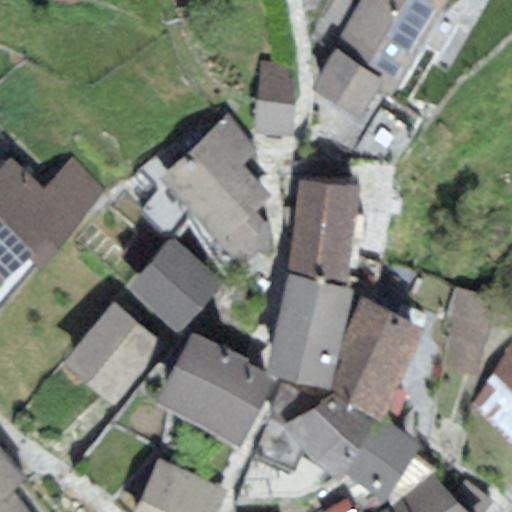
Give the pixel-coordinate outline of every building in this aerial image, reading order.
[(450,0),(360,0),(332,48),(336,51),(310,93),(357,122),(375,93),(389,101),(450,0)] [(287,65),(259,62),(253,132),(289,135),(293,82),(286,81),(287,65)] [(226,117),(158,180),(239,269),(273,237),(255,214),(270,199),(241,167),(256,154),(226,117)] [(0,286),(26,264),(38,275),(104,189),(70,161),(41,191),(10,159),(0,168),(0,286)] [(299,182),(286,274),(346,282),(359,190),(299,182)] [(171,238),(125,291),(177,335),(223,282),(171,238)] [(352,294),(287,279),(264,376),(276,381),(275,383),(281,384),(329,394),(329,390),(337,357),(341,347),(352,294)] [(493,301),(454,288),(440,336),(447,339),(441,366),(475,379),(493,301)] [(334,396),(371,427),(374,422),(381,425),(383,422),(424,331),(360,298),(341,347),(337,357),(329,390),(334,396)] [(164,349),(112,305),(60,365),(112,409),(164,349)] [(275,383),(276,381),(264,376),(262,374),(191,338),(154,408),(240,452),(264,404),(275,383)] [(511,348),(509,346),(471,407),(511,450),(511,348)] [(371,427),(334,396),(329,394),(281,384),(256,458),(293,473),(301,453),(337,487),(344,479),(371,427)] [(344,479),(384,504),(418,448),(383,422),(381,425),(374,422),(371,427),(344,479)] [(0,454),(0,503),(12,493),(24,482),(0,454)] [(219,511),(228,493),(157,461),(134,511),(219,511)] [(463,511),(432,476),(380,511),(463,511)] [(25,511),(12,493),(0,503),(0,511),(25,511)]
